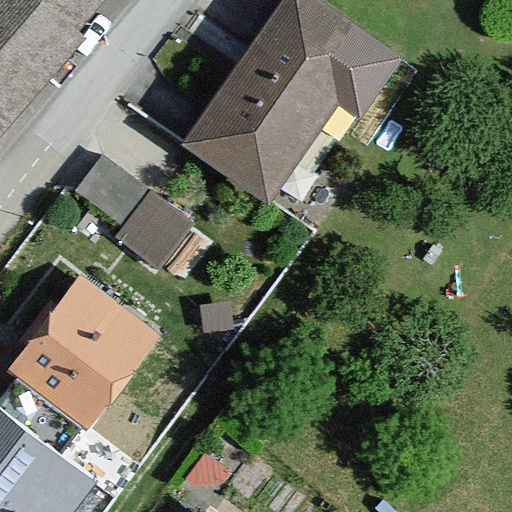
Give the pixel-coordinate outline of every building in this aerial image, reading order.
[(34,0),(0,0),(0,161),(93,43),(34,0)] [(34,0),(93,43),(124,0),(34,0)] [(317,0),(311,0),(207,141),(297,207),(403,63),(317,0)] [(76,193),(193,281),(227,236),(110,148),(76,193)] [(91,285),(14,380),(98,448),(175,353),(91,285)]
